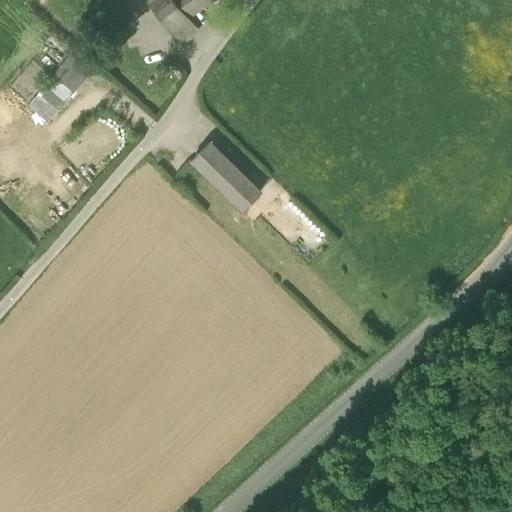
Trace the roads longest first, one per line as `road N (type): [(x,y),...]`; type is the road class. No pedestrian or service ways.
road 1 (unclassified): [(0,310),(163,124),(251,0)]
road 2 (unclassified): [(224,511),(511,249)]
